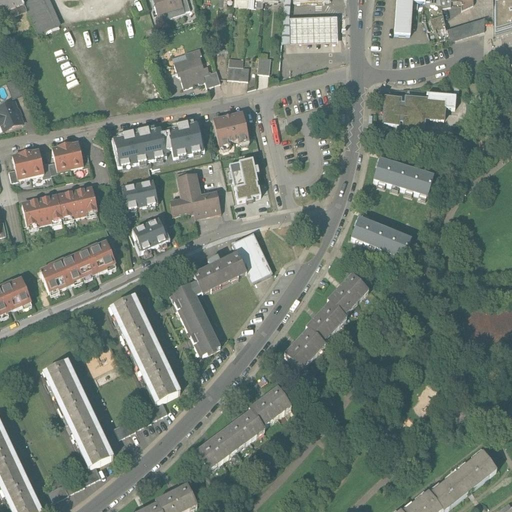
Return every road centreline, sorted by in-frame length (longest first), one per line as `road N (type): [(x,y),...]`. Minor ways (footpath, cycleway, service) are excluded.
road 1 (residential): [(85,511),(243,361),(335,220)]
road 2 (unclassified): [(335,220),(286,216),(213,235),(0,334)]
road 3 (residential): [(86,129),(357,73)]
road 4 (residential): [(335,220),(352,150),(357,73)]
road 5 (residential): [(8,201),(100,182),(86,129)]
road 6 (residential): [(357,73),(406,73),(487,53)]
